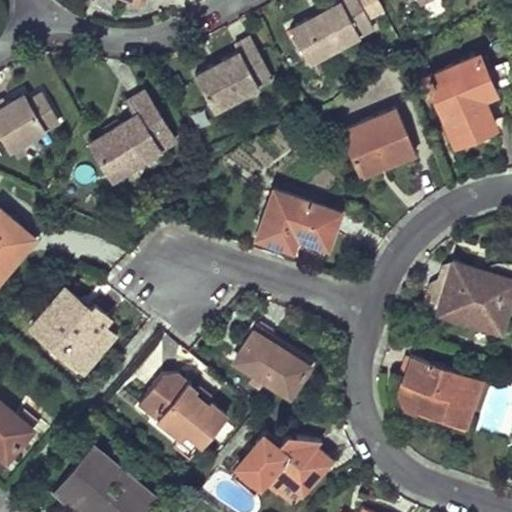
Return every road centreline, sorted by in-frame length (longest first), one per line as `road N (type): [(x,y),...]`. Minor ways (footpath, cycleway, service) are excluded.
road 1 (residential): [(511,504),(414,468),(384,445),(361,373),(367,305)]
road 2 (residential): [(367,305),(423,218),(469,191),(511,182)]
road 3 (residential): [(38,21),(123,39),(227,0)]
road 4 (residential): [(178,275),(244,270),(367,305)]
